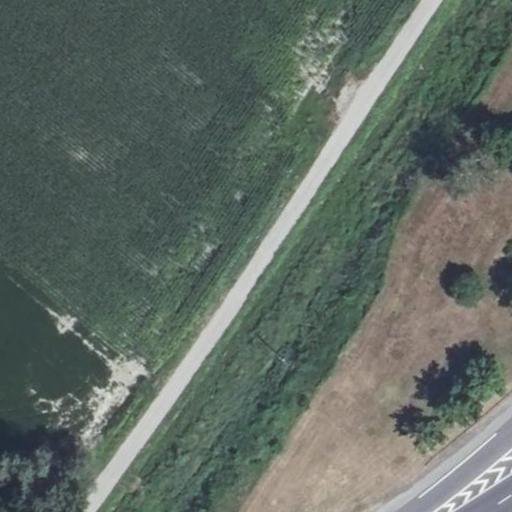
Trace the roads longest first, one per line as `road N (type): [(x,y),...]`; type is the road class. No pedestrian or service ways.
road 1 (track): [(85,511),(433,0)]
road 2 (motorway): [(511,433),(416,511)]
